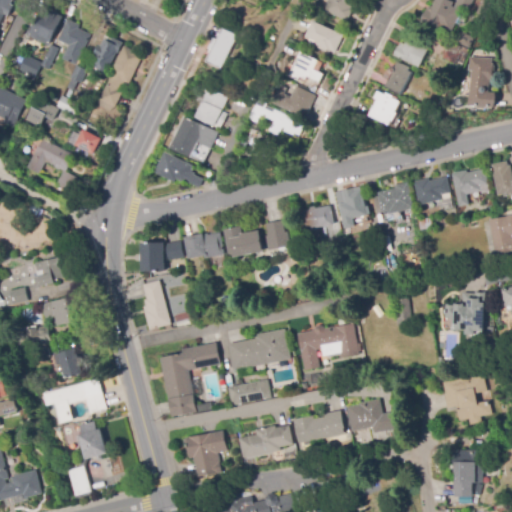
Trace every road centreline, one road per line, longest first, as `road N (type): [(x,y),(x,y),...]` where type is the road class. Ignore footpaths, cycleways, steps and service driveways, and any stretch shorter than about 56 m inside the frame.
road 1 (tertiary): [(202,0),(105,218),(110,295),(168,511)]
road 2 (residential): [(105,218),(511,133)]
road 3 (residential): [(164,497),(408,453),(426,475),(436,511)]
road 4 (residential): [(144,429),(383,379)]
road 5 (residential): [(300,0),(211,186),(213,199)]
road 6 (residential): [(379,23),(306,179)]
